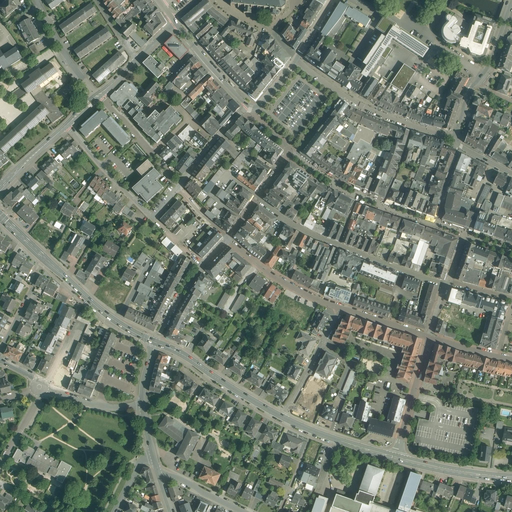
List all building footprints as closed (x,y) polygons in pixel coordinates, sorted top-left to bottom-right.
[(9,0),(8,0),(7,2),(4,4),(0,7),(0,8),(4,13),(2,14),(6,18),(17,8),(15,7),(16,7),(12,3),(13,2),(12,1),(12,0),(11,0),(9,0)] [(65,0),(47,0),(46,1),(52,10),(65,0)] [(103,0),(103,1),(108,6),(107,7),(112,13),(111,14),(117,20),(122,15),(124,12),(121,9),(122,8),(116,2),(117,1),(116,0),(103,0)] [(149,0),(138,0),(133,4),(135,7),(136,6),(138,8),(135,11),(134,9),(124,18),(125,18),(123,20),(127,24),(130,22),(134,17),(142,10),(151,2),(149,0)] [(206,0),(204,0),(181,20),(182,21),(188,28),(195,23),(199,19),(201,20),(204,18),(202,16),(207,12),(212,7),(213,7),(206,0)] [(231,0),(231,4),(230,5),(231,6),(232,5),(238,6),(237,8),(239,8),(239,6),(244,7),(244,8),(244,12),(243,12),(243,13),(244,13),(243,14),(244,14),(245,13),(250,13),(250,14),(251,14),(252,14),(252,13),(251,13),(252,9),(252,7),(257,8),(257,10),(258,10),(258,8),(264,9),(263,11),(265,11),(265,9),(269,9),(269,11),(269,15),(268,15),(269,16),(270,15),(275,16),(276,17),(277,16),(276,16),(278,16),(279,15),(279,12),(278,12),(281,12),(282,12),(282,10),(285,7),(287,8),(287,7),(286,6),(286,1),(288,1),(287,0),(286,0),(285,0),(231,0)] [(323,6),(314,0),(313,1),(308,10),(309,10),(310,11),(317,16),(323,6)] [(151,2),(142,10),(146,16),(155,8),(156,7),(151,2)] [(97,12),(91,3),(81,11),(87,19),(97,12)] [(340,3),(321,33),(332,41),(345,19),(343,18),(345,15),(366,28),(370,20),(367,18),(366,19),(364,18),(365,17),(360,13),(359,15),(340,3)] [(155,8),(146,16),(146,17),(145,18),(147,21),(146,22),(148,24),(149,23),(152,20),(160,13),(156,7),(155,8)] [(228,20),(218,12),(217,13),(215,11),(212,8),(213,8),(212,7),(207,12),(210,16),(223,27),(228,21),(228,20)] [(310,11),(309,10),(306,15),(303,19),(305,21),(304,21),(310,26),(314,19),(317,16),(310,11)] [(87,19),(81,11),(70,19),(76,27),(87,19)] [(156,26),(163,19),(160,13),(152,20),(154,23),(152,25),(149,23),(148,24),(144,28),(149,33),(156,26)] [(465,20),(455,14),(453,18),(454,18),(455,19),(456,19),(456,20),(457,21),(457,22),(454,25),(454,26),(455,26),(456,26),(457,27),(458,27),(458,28),(459,28),(459,29),(460,30),(460,31),(460,32),(458,34),(459,36),(461,36),(460,36),(468,24),(464,21),(465,20)] [(117,20),(115,21),(122,29),(127,24),(123,20),(125,18),(124,18),(122,15),(117,20)] [(482,18),(475,15),(467,36),(462,34),(461,36),(459,36),(459,37),(457,44),(456,46),(457,47),(466,51),(468,56),(479,59),(484,57),(487,49),(488,49),(489,46),(488,46),(494,31),(497,23),(491,21),(491,20),(482,17),(482,18)] [(453,18),(451,19),(450,18),(449,19),(448,19),(448,20),(447,21),(448,22),(443,26),(443,27),(442,28),(441,29),(441,30),(441,31),(441,32),(441,33),(441,34),(441,35),(441,36),(442,37),(443,39),(444,40),(445,41),(445,42),(447,43),(448,43),(450,44),(452,44),(455,44),(455,43),(457,44),(459,37),(459,36),(458,34),(460,32),(460,31),(460,30),(459,29),(459,28),(458,28),(458,27),(457,27),(456,26),(455,26),(454,26),(454,25),(457,22),(457,21),(456,20),(456,19),(455,19),(454,18),(453,18)] [(40,38),(30,19),(19,24),(29,44),(40,38)] [(76,27),(70,19),(59,27),(65,35),(76,27)] [(156,26),(160,30),(162,28),(165,25),(166,22),(163,19),(156,26)] [(310,26),(304,21),(305,21),(303,19),(301,21),(302,22),(300,26),(307,31),(310,26)] [(251,29),(239,25),(240,22),(236,21),(235,23),(231,22),(225,29),(221,35),(220,36),(224,38),(230,31),(249,37),(246,46),(249,47),(249,46),(252,47),(255,40),(258,32),(251,30),(251,29)] [(122,29),(120,31),(127,38),(129,36),(133,31),(136,29),(130,22),(127,24),(122,29)] [(200,29),(195,23),(188,28),(194,35),(200,29)] [(194,35),(198,40),(202,35),(211,27),(210,26),(206,23),(200,29),(194,35)] [(288,25),(281,34),(285,38),(290,32),(292,30),(293,28),(288,25)] [(160,30),(156,26),(149,33),(153,37),(160,30)] [(366,66),(362,73),(362,72),(360,75),(363,77),(366,79),(381,57),(387,48),(387,47),(393,39),(422,59),(426,54),(429,50),(400,31),(400,32),(391,26),(383,37),(381,36),(363,64),(366,66)] [(112,36),(106,28),(95,36),(101,44),(112,36)] [(218,33),(213,28),(208,33),(209,34),(210,33),(213,36),(211,38),(212,39),(215,36),(216,36),(218,33)] [(304,33),(298,28),(298,29),(296,32),(299,33),(299,34),(297,37),(302,40),(301,40),(305,34),(304,33)] [(299,34),(292,30),(290,32),(285,38),(291,46),(297,37),(299,34)] [(142,40),(133,31),(129,36),(141,48),(146,43),(142,40)] [(241,53),(224,38),(220,36),(221,35),(219,33),(218,33),(216,36),(224,43),(233,51),(238,56),(241,53)] [(207,34),(200,42),(204,47),(210,42),(212,39),(211,38),(207,34)] [(269,37),(263,34),(260,42),(263,43),(264,42),(265,43),(266,42),(267,43),(264,46),(263,46),(262,47),(265,51),(266,51),(267,50),(274,41),(270,36),(269,37)] [(312,47),(318,50),(325,39),(319,35),(312,47)] [(101,44),(95,36),(85,43),(91,51),(101,44)] [(189,51),(173,36),(164,45),(180,60),(189,51)] [(219,39),(215,36),(212,39),(210,42),(204,47),(207,51),(219,39)] [(297,37),(291,46),(294,49),(296,49),(302,40),(297,37)] [(219,39),(207,51),(212,56),(219,49),(224,43),(220,39),(219,39)] [(274,41),(267,50),(268,52),(270,53),(271,52),(277,44),(274,41)] [(511,42),(507,41),(501,58),(511,61),(511,42)] [(91,51),(85,43),(74,51),(80,59),(91,51)] [(219,49),(212,56),(219,64),(225,58),(220,53),(226,47),(227,48),(225,50),(229,54),(233,51),(224,43),(219,49)] [(40,53),(35,44),(29,47),(35,57),(40,53)] [(290,57),(279,46),(273,53),(272,55),(273,56),(273,55),(276,58),(284,65),(289,59),(289,58),(290,57)] [(318,50),(312,47),(304,58),(307,60),(309,62),(318,50)] [(387,48),(381,57),(385,60),(391,50),(387,47),(387,48)] [(323,54),(314,66),(314,67),(315,67),(317,68),(318,69),(318,68),(322,71),(322,72),(323,72),(324,73),(325,74),(331,64),(333,61),(337,56),(336,56),(337,54),(336,54),(335,55),(332,53),(333,51),(332,50),(330,52),(328,50),(329,49),(328,48),(327,49),(326,49),(323,54)] [(16,49),(4,56),(1,52),(0,52),(0,65),(1,65),(4,70),(10,66),(22,58),(19,54),(19,53),(16,49)] [(270,53),(268,52),(267,50),(266,51),(265,51),(262,54),(266,57),(268,60),(270,58),(273,56),(272,55),(273,53),(271,52),(270,53)] [(323,54),(318,50),(309,62),(314,66),(323,54)] [(225,58),(219,64),(228,74),(237,65),(232,61),(238,56),(233,51),(229,54),(225,58)] [(262,54),(258,51),(256,54),(255,53),(254,56),(255,57),(261,63),(262,63),(264,59),(266,57),(262,54)] [(119,52),(104,65),(111,73),(126,59),(119,52)] [(160,66),(150,56),(143,64),(158,79),(164,72),(163,71),(166,68),(162,64),(160,66)] [(189,62),(194,67),(198,63),(194,57),(189,62)] [(261,63),(255,57),(251,61),(254,64),(257,67),(261,63)] [(268,60),(266,57),(264,59),(262,63),(276,75),(280,70),(268,60)] [(284,65),(276,58),(274,61),(270,58),(268,60),(280,70),(284,65)] [(511,61),(501,58),(497,69),(505,72),(509,74),(509,73),(511,67),(511,66),(511,61)] [(254,64),(248,59),(244,63),(245,64),(249,68),(250,69),(254,64)] [(49,61),(32,72),(34,75),(51,63),(49,61)] [(194,67),(189,62),(186,64),(182,69),(186,73),(190,68),(191,69),(194,67)] [(339,64),(336,62),(334,65),(331,64),(325,74),(336,81),(341,73),(342,71),(337,67),(339,64)] [(194,67),(191,69),(192,71),(195,74),(202,67),(198,63),(194,67)] [(276,75),(262,63),(261,63),(257,67),(272,80),(276,75)] [(51,64),(21,85),(28,94),(30,92),(39,86),(58,73),(51,64)] [(272,80),(257,67),(254,64),(250,69),(254,73),(253,74),(257,78),(253,83),(254,85),(262,92),(272,80)] [(362,72),(351,64),(344,75),(341,73),(336,81),(339,83),(343,86),(349,90),(350,90),(353,92),(356,94),(360,88),(361,87),(362,85),(362,84),(359,82),(356,81),(360,75),(362,72)] [(390,84),(390,85),(397,89),(403,92),(415,72),(404,64),(397,75),(391,83),(390,84)] [(104,65),(92,76),(99,84),(111,73),(104,65)] [(237,65),(228,74),(235,81),(244,72),(242,70),(237,65)] [(194,81),(205,70),(202,67),(195,74),(193,76),(194,77),(195,76),(196,77),(193,79),(194,81)] [(250,69),(249,68),(244,72),(246,75),(248,73),(251,76),(253,74),(254,73),(250,69)] [(186,73),(182,69),(177,73),(181,77),(186,73)] [(205,70),(194,81),(197,83),(208,73),(205,70)] [(468,78),(458,71),(454,78),(456,80),(450,91),(458,95),(468,79),(468,78)] [(246,75),(244,72),(235,81),(243,89),(251,81),(252,80),(246,75)] [(386,79),(391,83),(397,75),(391,72),(386,79)] [(190,73),(184,78),(189,82),(194,77),(193,76),(190,73)] [(176,75),(170,81),(175,85),(180,89),(186,84),(182,80),(176,75)] [(210,75),(202,83),(189,96),(193,100),(206,88),(214,80),(210,75)] [(503,76),(502,76),(496,92),(506,95),(509,85),(511,85),(511,79),(510,79),(503,76)] [(371,78),(364,88),(361,87),(360,88),(356,94),(367,100),(373,93),(377,85),(378,84),(379,83),(374,80),(371,78)] [(312,114),(323,97),(297,79),(277,107),(281,110),(279,113),(297,125),(293,130),(297,133),(300,129),(303,131),(311,120),(313,121),(316,116),(312,114)] [(214,80),(206,88),(209,92),(212,95),(221,88),(214,80)] [(139,98),(142,101),(144,103),(143,105),(144,104),(148,107),(153,102),(148,98),(159,86),(154,81),(145,91),(144,93),(139,98)] [(170,81),(165,88),(169,92),(175,85),(170,81)] [(251,81),(243,89),(248,93),(255,100),(262,92),(254,85),(251,81)] [(373,93),(380,97),(381,95),(384,89),(379,85),(379,84),(378,84),(377,85),(378,86),(373,93)] [(171,107),(165,113),(166,114),(162,118),(164,120),(160,125),(157,122),(153,127),(148,122),(149,121),(147,120),(143,116),(144,115),(141,112),(139,111),(141,108),(143,105),(144,103),(142,101),(139,103),(138,102),(139,101),(136,99),(135,99),(134,98),(136,97),(139,94),(137,92),(131,86),(129,85),(124,90),(122,92),(120,90),(118,90),(116,92),(117,94),(114,97),(114,98),(117,101),(118,102),(120,100),(126,106),(125,107),(130,112),(129,113),(128,114),(134,119),(133,120),(139,125),(138,126),(144,131),(143,132),(149,137),(152,139),(154,137),(157,134),(161,138),(163,136),(160,133),(161,132),(165,136),(170,130),(169,129),(174,124),(176,126),(182,120),(175,114),(176,112),(171,107)] [(384,109),(397,89),(390,85),(385,92),(381,99),(377,105),(384,109)] [(420,91),(411,85),(406,94),(414,98),(415,99),(420,91)] [(49,100),(39,86),(30,92),(40,106),(42,105),(49,100)] [(209,98),(216,106),(227,94),(221,88),(212,95),(209,98)] [(397,89),(384,109),(392,113),(397,103),(399,99),(403,93),(403,92),(402,93),(397,89)] [(458,95),(450,91),(446,99),(459,105),(460,101),(457,99),(459,95),(458,95)] [(380,97),(373,93),(368,100),(377,105),(381,99),(380,97)] [(476,95),(476,94),(475,94),(474,93),(473,93),(472,94),(472,95),(471,95),(471,96),(471,97),(472,98),(473,99),(474,99),(472,105),(478,107),(480,103),(481,102),(482,103),(483,103),(484,102),(485,102),(485,101),(486,101),(486,100),(485,99),(485,98),(484,98),(483,97),(482,98),(481,98),(480,99),(477,97),(477,96),(477,95),(476,95)] [(227,94),(216,106),(222,111),(224,109),(233,100),(227,94)] [(414,98),(406,94),(402,101),(406,103),(404,106),(405,107),(405,106),(408,108),(409,106),(414,98)] [(63,115),(51,99),(51,98),(49,100),(42,105),(49,113),(47,115),(53,123),(63,115)] [(446,99),(441,110),(446,111),(446,112),(456,115),(459,105),(446,99)] [(224,109),(232,116),(240,107),(233,100),(224,109)] [(428,107),(426,110),(433,112),(438,102),(433,100),(428,107)] [(341,103),(338,107),(335,110),(342,115),(343,113),(348,106),(342,102),(341,103)] [(404,106),(400,104),(399,104),(397,103),(392,113),(394,114),(403,117),(408,108),(405,106),(405,107),(404,106)] [(493,110),(480,103),(478,107),(476,112),(480,114),(489,118),(493,110)] [(419,104),(415,110),(414,111),(412,110),(409,119),(420,123),(423,114),(424,114),(426,110),(428,107),(419,104)] [(0,143),(0,148),(5,154),(47,115),(49,113),(42,105),(40,106),(0,143)] [(189,105),(184,109),(188,112),(191,115),(194,111),(189,105)] [(348,106),(343,113),(342,115),(349,120),(350,118),(354,110),(348,106)] [(409,109),(408,108),(403,117),(409,119),(412,110),(409,109)] [(232,116),(224,109),(222,111),(224,113),(224,114),(222,118),(223,119),(219,122),(223,126),(232,116)] [(342,115),(335,110),(329,117),(340,126),(342,127),(345,123),(346,122),(341,117),(342,115)] [(364,114),(354,110),(350,118),(349,120),(350,119),(359,124),(364,114)] [(426,110),(424,114),(423,114),(420,123),(432,126),(435,118),(435,117),(432,116),(433,112),(426,110)] [(128,137),(109,116),(108,117),(102,111),(99,113),(98,112),(81,127),(83,128),(80,131),(86,138),(103,122),(104,124),(103,125),(123,147),(130,141),(127,138),(128,137)] [(160,115),(155,111),(147,120),(149,121),(148,122),(153,127),(157,122),(160,125),(164,120),(162,118),(166,114),(165,113),(164,111),(160,115)] [(203,120),(195,111),(194,111),(191,115),(199,124),(203,120)] [(446,122),(452,124),(456,115),(446,112),(445,115),(445,116),(445,119),(447,120),(446,122)] [(480,114),(476,112),(473,120),(484,125),(484,126),(484,125),(486,126),(488,121),(486,119),(479,117),(480,114)] [(497,112),(493,120),(494,121),(499,123),(503,115),(497,112)] [(219,123),(209,114),(203,120),(199,124),(213,137),(223,126),(219,122),(219,123)] [(370,130),(375,119),(372,118),(365,115),(364,114),(359,124),(366,127),(366,128),(370,130)] [(504,114),(500,123),(506,126),(508,122),(511,117),(504,114)] [(357,129),(347,122),(349,120),(342,115),(341,117),(346,122),(345,123),(349,126),(346,130),(347,131),(352,134),(355,136),(358,130),(357,129)] [(236,124),(241,129),(250,137),(251,138),(258,131),(258,130),(252,124),(249,122),(245,119),(242,116),(237,121),(235,124),(236,124)] [(340,126),(329,118),(325,123),(336,131),(338,129),(340,126)] [(444,120),(435,118),(432,126),(442,129),(444,120)] [(359,124),(350,119),(349,120),(347,122),(357,129),(357,128),(359,124)] [(375,119),(370,130),(376,132),(379,134),(383,122),(383,123),(380,121),(375,119)] [(484,125),(473,120),(470,128),(477,131),(477,132),(478,129),(481,130),(482,129),(483,129),(484,126),(484,125)] [(398,128),(383,122),(379,134),(387,137),(388,135),(395,138),(398,128)] [(452,124),(446,122),(442,129),(450,131),(452,124)] [(241,129),(236,124),(230,131),(229,130),(225,135),(231,141),(231,140),(233,138),(236,136),(235,136),(241,129)] [(366,127),(359,124),(357,128),(359,128),(355,136),(352,142),(354,143),(348,155),(345,161),(346,162),(353,165),(348,174),(351,175),(362,155),(367,158),(372,147),(373,147),(370,145),(376,132),(370,130),(366,128),(366,127)] [(490,128),(486,135),(489,136),(492,138),(493,136),(498,128),(497,127),(492,124),(490,128)] [(189,125),(180,134),(185,139),(190,134),(193,129),(189,125)] [(339,136),(323,125),(317,133),(327,140),(330,143),(329,144),(335,148),(341,151),(346,144),(346,142),(339,137),(339,136)] [(484,126),(483,129),(482,129),(481,130),(480,133),(482,134),(486,136),(486,135),(490,128),(486,126),(484,125),(484,126)] [(477,131),(470,128),(468,134),(478,139),(480,133),(477,132),(477,131)] [(409,131),(402,129),(400,137),(400,139),(401,139),(400,142),(400,144),(405,145),(409,131)] [(251,138),(247,144),(249,146),(249,147),(248,147),(245,150),(247,152),(247,153),(249,155),(254,149),(258,144),(264,136),(258,131),(251,138)] [(414,146),(417,133),(412,132),(407,149),(412,150),(414,146)] [(194,137),(190,134),(185,139),(185,140),(189,143),(193,146),(196,142),(203,148),(208,142),(201,136),(197,133),(194,137)] [(327,140),(317,133),(308,145),(317,151),(318,152),(327,140)] [(417,133),(414,146),(419,147),(419,149),(422,151),(423,147),(426,136),(423,135),(417,133)] [(478,139),(468,134),(464,143),(475,149),(479,139),(478,139)] [(182,143),(176,136),(171,140),(178,147),(182,143)] [(264,136),(258,144),(263,148),(265,149),(271,141),(264,136)] [(427,150),(427,149),(424,157),(428,158),(429,155),(431,149),(434,139),(426,136),(423,147),(428,148),(427,150)] [(485,142),(484,142),(484,141),(482,141),(482,140),(480,139),(479,139),(475,149),(478,151),(483,153),(488,144),(492,138),(489,136),(485,142)] [(222,138),(212,150),(219,156),(225,149),(229,145),(229,144),(222,138)] [(434,139),(431,149),(429,155),(435,156),(437,149),(438,150),(438,149),(440,149),(441,146),(442,147),(442,146),(444,140),(441,139),(441,140),(434,138),(434,139)] [(495,139),(485,155),(491,158),(496,150),(501,143),(498,141),(495,139)] [(178,147),(171,140),(167,145),(171,149),(174,151),(178,147)] [(282,151),(271,141),(265,149),(270,154),(269,155),(276,160),(282,151)] [(71,144),(69,142),(64,147),(70,153),(72,156),(78,151),(75,148),(76,147),(72,143),(71,144)] [(394,142),(393,142),(391,151),(390,154),(401,158),(403,151),(405,145),(400,144),(397,143),(395,142),(394,142)] [(501,143),(496,150),(491,158),(505,166),(511,155),(511,153),(510,152),(507,157),(502,153),(507,146),(501,143)] [(263,148),(258,144),(254,149),(259,153),(263,148)] [(238,153),(229,145),(225,149),(230,154),(230,155),(235,160),(236,160),(236,159),(237,158),(242,153),(240,152),(238,153)] [(317,151),(308,145),(302,153),(311,159),(315,154),(317,151)] [(165,146),(158,153),(163,158),(166,155),(167,156),(170,152),(169,151),(165,146)] [(448,148),(442,146),(441,151),(440,154),(441,155),(443,155),(446,156),(448,148)] [(70,153),(64,147),(59,152),(65,158),(70,153)] [(351,175),(348,182),(354,185),(363,169),(365,171),(371,160),(372,161),(375,155),(378,150),(372,147),(367,158),(362,155),(351,175)] [(416,153),(414,153),(411,160),(414,161),(413,163),(416,164),(418,159),(420,160),(422,151),(419,149),(418,148),(416,153)] [(456,150),(448,148),(446,156),(444,160),(448,161),(446,166),(449,168),(453,157),(456,150)] [(174,151),(171,149),(169,151),(170,152),(175,157),(178,155),(174,151)] [(412,150),(407,149),(406,152),(402,164),(405,165),(408,166),(412,150)] [(212,150),(202,163),(209,169),(219,156),(212,150)] [(3,155),(0,151),(0,168),(8,161),(3,155)] [(242,153),(237,158),(236,159),(236,160),(235,160),(232,164),(237,168),(242,162),(242,161),(246,157),(242,153)] [(337,158),(329,153),(324,160),(320,166),(324,169),(329,172),(337,158)] [(377,176),(391,182),(395,172),(401,158),(390,154),(386,153),(384,158),(381,167),(379,172),(377,176)] [(194,159),(187,154),(181,162),(187,168),(194,159)] [(311,159),(320,166),(324,160),(323,159),(324,157),(321,154),(319,157),(315,154),(311,159)] [(473,160),(462,154),(461,155),(455,169),(461,172),(465,173),(467,167),(469,163),(471,165),(473,160)] [(172,161),(167,156),(166,155),(163,158),(162,158),(168,165),(171,162),(172,161)] [(276,160),(269,155),(267,157),(265,156),(264,158),(273,165),(276,160)] [(435,156),(429,155),(428,158),(426,162),(425,166),(430,169),(434,170),(436,164),(437,163),(438,159),(439,157),(437,157),(435,156)] [(248,158),(247,157),(246,157),(242,161),(242,162),(250,168),(252,164),(253,165),(254,165),(255,162),(248,158)] [(337,158),(329,172),(334,175),(342,160),(338,157),(337,158)] [(58,164),(52,158),(46,163),(52,169),(58,164)] [(179,160),(176,158),(173,161),(178,165),(176,167),(178,168),(176,169),(182,175),(187,168),(181,162),(179,160)] [(148,160),(139,168),(141,169),(138,172),(143,177),(144,176),(145,177),(154,169),(153,168),(154,167),(148,160)] [(271,169),(259,160),(257,160),(255,162),(254,165),(256,166),(259,169),(266,175),(267,175),(271,169)] [(342,160),(334,175),(338,177),(346,162),(345,161),(342,160)] [(371,160),(365,171),(369,173),(372,165),(373,166),(375,163),(372,161),(371,160)] [(479,163),(473,160),(471,165),(470,168),(473,170),(474,166),(477,168),(477,167),(479,163)] [(353,165),(346,162),(338,177),(344,180),(348,182),(351,175),(348,174),(353,165)] [(46,163),(41,168),(47,174),(52,169),(46,163)] [(202,163),(192,175),(200,181),(209,169),(202,163)] [(402,164),(402,163),(396,177),(399,178),(405,165),(402,164)] [(479,163),(477,167),(477,168),(476,171),(475,172),(473,177),(472,179),(475,180),(477,176),(481,178),(486,167),(479,163)] [(288,165),(285,170),(278,180),(283,184),(285,181),(287,183),(291,178),(292,179),(294,175),(299,170),(299,169),(292,164),(292,165),(289,165),(288,165)] [(369,173),(367,177),(373,180),(376,172),(377,167),(374,166),(373,166),(372,165),(369,173)] [(420,165),(417,172),(423,174),(425,170),(429,172),(430,169),(425,166),(425,167),(420,165)] [(222,166),(211,181),(215,184),(227,170),(222,166)] [(470,168),(467,167),(465,173),(467,174),(466,178),(464,182),(464,183),(469,186),(471,182),(472,179),(473,177),(475,172),(476,171),(473,170),(470,168)] [(145,177),(136,186),(137,187),(133,191),(139,196),(140,195),(141,196),(146,202),(148,199),(150,201),(163,188),(157,181),(156,183),(155,182),(157,179),(156,178),(159,175),(154,169),(145,177)] [(266,175),(259,169),(255,175),(254,176),(262,182),(266,175)] [(363,169),(354,185),(361,188),(367,177),(369,173),(365,171),(363,169)] [(461,172),(455,169),(455,170),(455,169),(455,170),(454,174),(453,174),(453,177),(451,184),(460,187),(468,190),(469,186),(464,183),(464,182),(461,181),(463,177),(464,173),(461,172)] [(309,177),(299,170),(294,175),(297,177),(293,182),(293,183),(295,184),(300,188),(309,177)] [(254,176),(247,171),(245,174),(248,176),(259,185),(262,182),(254,176)] [(511,179),(498,173),(498,174),(493,184),(497,186),(498,185),(502,187),(502,188),(506,190),(511,179)] [(31,174),(24,181),(30,188),(38,181),(31,174)] [(259,185),(248,176),(245,179),(240,175),(237,179),(255,192),(259,185)] [(433,176),(432,175),(430,182),(443,186),(444,181),(433,176)] [(391,182),(377,176),(376,179),(373,185),(381,189),(387,191),(391,182)] [(96,177),(88,188),(92,192),(100,182),(101,179),(99,178),(98,179),(96,177)] [(300,188),(298,191),(301,193),(300,195),(303,196),(303,195),(306,191),(304,190),(308,184),(310,186),(315,180),(309,177),(300,188)] [(373,180),(367,177),(361,188),(368,191),(373,180)] [(403,183),(395,179),(387,199),(395,203),(397,197),(400,191),(402,187),(403,183)] [(475,180),(472,179),(471,182),(469,186),(474,188),(477,181),(475,180)] [(76,189),(80,186),(75,180),(71,184),(76,189)] [(202,191),(192,180),(185,187),(196,199),(202,191)] [(283,184),(278,180),(274,185),(283,191),(284,188),(286,190),(288,188),(288,187),(283,184)] [(315,180),(310,186),(312,187),(308,193),(306,191),(303,195),(306,197),(306,198),(305,198),(303,201),(307,203),(308,201),(310,197),(320,184),(315,180)] [(211,181),(202,191),(207,195),(215,184),(211,181)] [(237,184),(232,181),(226,189),(231,193),(233,190),(237,184)] [(408,208),(420,182),(416,181),(416,182),(413,181),(409,190),(404,188),(402,192),(406,193),(405,195),(401,205),(407,208),(408,208)] [(100,182),(93,190),(97,194),(103,186),(105,184),(103,182),(102,183),(100,182)] [(420,182),(408,208),(416,211),(421,196),(422,192),(423,192),(424,187),(423,187),(424,183),(420,182)] [(443,186),(430,182),(428,187),(430,188),(441,191),(443,186)] [(430,190),(426,189),(427,185),(424,183),(423,187),(424,187),(423,192),(422,192),(422,195),(429,197),(430,194),(435,196),(434,199),(439,200),(439,197),(441,191),(430,188),(430,190)] [(253,195),(242,187),(237,184),(233,190),(238,193),(237,194),(243,198),(243,197),(248,201),(253,195)] [(320,184),(310,197),(308,201),(312,203),(315,198),(318,193),(322,195),(326,187),(320,184)] [(460,187),(451,184),(450,186),(449,189),(448,193),(465,198),(468,190),(460,187)] [(283,191),(274,185),(270,191),(283,199),(286,201),(286,202),(288,199),(290,197),(290,196),(283,191)] [(378,195),(381,189),(373,185),(370,192),(378,195)] [(108,188),(106,186),(105,188),(103,186),(97,194),(97,195),(94,198),(98,202),(101,198),(107,189),(108,188)] [(332,191),(326,187),(322,195),(324,196),(321,201),(319,200),(315,207),(320,210),(322,208),(323,208),(331,192),(332,191)] [(24,191),(21,194),(24,197),(26,200),(27,198),(31,194),(27,189),(24,191)] [(114,194),(107,189),(101,198),(108,203),(114,194)] [(242,210),(230,201),(225,197),(227,194),(221,189),(216,196),(227,204),(226,206),(239,215),(242,210)] [(381,189),(378,195),(384,198),(387,191),(381,189)] [(484,189),(477,204),(483,205),(485,200),(489,192),(484,189)] [(12,195),(18,202),(19,203),(24,197),(21,194),(17,190),(14,194),(12,195)] [(275,200),(280,204),(283,199),(270,191),(267,195),(275,200)] [(12,195),(14,194),(12,192),(10,194),(10,193),(3,200),(8,205),(9,204),(12,208),(18,202),(12,195)] [(340,195),(334,192),(327,206),(332,209),(340,195)] [(401,193),(399,198),(397,197),(395,203),(401,205),(405,195),(401,193)] [(456,210),(468,214),(472,200),(472,201),(465,198),(448,193),(445,206),(456,210)] [(36,199),(31,194),(27,198),(32,203),(36,199)] [(120,199),(114,194),(108,203),(114,208),(119,201),(120,199)] [(243,198),(240,201),(236,199),(235,200),(228,194),(227,194),(225,197),(230,201),(242,210),(248,201),(243,197),(243,198)] [(271,205),(275,200),(267,195),(263,199),(271,205)] [(332,209),(331,211),(327,221),(332,223),(332,222),(341,227),(354,201),(340,195),(332,209)] [(504,197),(498,195),(494,206),(495,206),(499,208),(500,207),(502,202),(504,197)] [(215,201),(210,198),(207,202),(211,207),(215,201)] [(292,203),(288,199),(286,202),(286,201),(283,205),(288,209),(289,210),(291,208),(293,205),(294,203),(293,202),(292,203)] [(427,201),(420,199),(416,211),(422,213),(426,201),(427,201)] [(429,207),(436,209),(439,200),(434,199),(433,199),(432,202),(432,203),(432,204),(429,204),(429,207)] [(275,200),(271,205),(278,210),(282,205),(280,204),(275,200)] [(303,205),(296,200),(294,203),(293,205),(295,207),(296,205),(301,209),(303,205)] [(485,200),(483,205),(482,206),(481,208),(479,212),(484,214),(490,202),(485,200)] [(125,206),(119,201),(114,208),(113,210),(119,214),(121,211),(125,206)] [(187,209),(179,201),(172,208),(180,215),(180,216),(187,209)] [(69,206),(64,203),(62,207),(63,208),(61,212),(64,214),(67,215),(67,216),(70,217),(73,213),(75,209),(70,206),(71,206),(70,205),(69,206)] [(362,206),(357,203),(353,213),(358,215),(362,206)] [(511,206),(504,203),(502,208),(511,211),(511,206)] [(188,204),(186,206),(189,209),(190,208),(197,217),(199,215),(196,211),(194,212),(188,204)] [(29,209),(26,205),(18,213),(25,220),(31,213),(28,210),(29,209)] [(260,218),(266,211),(259,205),(253,213),(254,213),(253,213),(260,218)] [(369,208),(362,206),(358,215),(355,223),(356,224),(353,231),(348,245),(352,247),(355,240),(356,237),(360,228),(363,222),(365,218),(369,208)] [(452,223),(456,210),(445,206),(442,219),(452,223)] [(221,212),(214,207),(213,210),(212,210),(211,213),(216,217),(218,218),(218,217),(222,220),(225,216),(220,213),(221,212)] [(436,209),(429,207),(426,214),(427,215),(427,214),(434,217),(436,209)] [(180,215),(172,208),(167,214),(175,221),(175,222),(180,216),(180,215)] [(298,212),(291,208),(289,210),(288,209),(285,215),(293,220),(297,214),(298,212)] [(377,211),(369,208),(365,218),(363,222),(360,228),(368,231),(370,228),(372,222),(377,211)] [(135,214),(130,210),(126,215),(131,219),(135,214)] [(456,210),(452,223),(464,227),(468,214),(456,210)] [(208,211),(207,211),(205,214),(212,221),(215,223),(217,220),(218,221),(219,220),(218,219),(218,218),(216,217),(211,213),(208,211)] [(237,217),(229,211),(225,216),(222,220),(225,222),(231,226),(237,217)] [(266,211),(260,218),(267,223),(266,223),(271,226),(276,219),(266,211)] [(383,213),(377,211),(372,222),(379,224),(383,213)] [(479,212),(477,219),(473,230),(481,232),(484,224),(481,224),(483,216),(487,218),(488,215),(484,214),(479,212)] [(31,213),(25,220),(31,226),(39,218),(35,214),(34,215),(31,213)] [(265,225),(259,220),(260,218),(253,213),(250,218),(256,223),(262,228),(265,225)] [(353,213),(350,220),(347,229),(353,231),(356,224),(355,223),(358,215),(353,213)] [(390,216),(383,213),(379,224),(379,225),(379,226),(377,229),(385,232),(390,216)] [(473,216),(472,219),(468,228),(473,230),(477,219),(476,218),(477,214),(474,213),(473,216)] [(167,214),(161,220),(169,228),(175,222),(175,221),(167,214)] [(307,220),(297,214),(293,220),(303,226),(307,220)] [(471,215),(468,214),(464,227),(468,228),(472,219),(473,216),(471,215)] [(316,224),(311,221),(313,217),(310,215),(307,220),(303,226),(312,231),(316,224)] [(498,216),(494,215),(493,217),(492,216),(490,225),(485,223),(484,224),(481,232),(493,237),(496,227),(496,226),(497,225),(502,217),(498,216)] [(400,219),(390,216),(385,232),(384,235),(388,237),(391,230),(397,232),(400,219)] [(511,221),(511,220),(502,217),(497,225),(499,226),(498,228),(496,227),(493,237),(504,240),(511,221)] [(262,228),(256,223),(250,218),(248,221),(255,226),(260,231),(262,228)] [(96,228),(86,222),(86,221),(85,220),(83,221),(82,222),(83,223),(82,225),(84,226),(81,231),(91,236),(96,228)] [(231,226),(225,222),(224,222),(223,224),(218,221),(217,220),(215,223),(227,233),(231,226)] [(327,221),(323,228),(329,231),(332,223),(327,221)] [(400,256),(410,223),(404,221),(402,227),(401,226),(399,232),(402,233),(401,236),(400,240),(397,239),(393,251),(397,252),(396,254),(400,256)] [(132,228),(124,222),(118,230),(127,236),(128,233),(130,234),(131,231),(130,231),(132,228)] [(264,236),(246,222),(242,228),(249,234),(248,235),(252,239),(258,244),(264,236)] [(341,227),(332,222),(332,223),(329,231),(325,237),(338,242),(344,228),(341,227)] [(262,228),(260,231),(265,234),(271,226),(266,223),(265,225),(262,228)] [(410,223),(400,256),(404,257),(409,243),(416,224),(415,224),(415,225),(410,223)] [(319,234),(322,227),(316,224),(312,231),(319,234)] [(424,227),(416,224),(409,243),(414,244),(418,246),(420,240),(424,227)] [(286,225),(279,237),(286,243),(294,230),(286,225)] [(203,232),(216,244),(223,237),(215,231),(209,226),(203,232)] [(322,227),(319,234),(325,237),(329,231),(323,228),(322,227)] [(433,231),(424,227),(420,240),(429,244),(433,231)] [(252,239),(248,235),(249,234),(242,228),(237,234),(248,242),(247,243),(253,248),(253,247),(254,248),(255,247),(250,241),(252,239)] [(348,245),(353,231),(347,229),(341,243),(347,245),(346,245),(348,245)] [(286,243),(284,246),(285,247),(289,249),(299,232),(294,230),(286,243)] [(458,240),(433,231),(429,244),(428,244),(429,244),(428,245),(436,248),(434,252),(436,253),(435,255),(438,256),(441,257),(450,260),(458,240)] [(196,239),(209,252),(216,244),(203,232),(196,239)] [(54,234),(53,235),(54,236),(49,240),(53,244),(57,240),(57,239),(58,238),(54,234)] [(85,240),(76,234),(71,243),(72,244),(80,248),(85,240)] [(237,234),(235,237),(235,239),(241,244),(249,252),(253,248),(247,243),(248,242),(237,234)] [(302,234),(299,240),(296,246),(302,249),(304,244),(308,237),(302,234)] [(176,246),(166,237),(162,241),(161,243),(170,252),(172,250),(171,250),(176,246)] [(313,240),(308,237),(304,244),(302,249),(307,252),(307,251),(308,251),(313,240)] [(359,238),(356,237),(355,240),(352,247),(358,250),(363,239),(363,238),(360,237),(359,238)] [(49,240),(48,239),(42,245),(47,249),(53,244),(49,240)] [(209,252),(196,239),(190,247),(196,252),(203,259),(209,252)] [(258,244),(252,239),(250,241),(255,247),(257,245),(258,244)] [(363,239),(358,250),(363,252),(367,242),(365,241),(365,240),(363,239)] [(375,242),(369,239),(364,252),(366,253),(370,254),(370,255),(372,254),(375,255),(380,245),(379,245),(376,243),(376,242),(375,242)] [(10,244),(3,240),(0,246),(0,249),(6,252),(10,244)] [(318,242),(313,240),(308,251),(311,253),(312,250),(314,251),(317,246),(318,242)] [(421,266),(428,244),(429,244),(420,240),(418,246),(412,262),(412,263),(416,264),(421,266)] [(119,249),(112,245),(113,244),(108,241),(106,246),(107,247),(105,250),(109,253),(109,254),(110,254),(114,257),(115,255),(115,254),(116,252),(117,252),(119,249)] [(327,245),(318,242),(317,246),(314,251),(314,252),(313,251),(312,253),(313,254),(317,256),(315,261),(319,263),(322,257),(327,245)] [(67,252),(70,254),(75,257),(80,248),(72,244),(67,252)] [(409,258),(408,260),(411,261),(412,262),(418,246),(414,244),(409,258)] [(468,244),(465,251),(472,254),(475,246),(468,244)] [(266,252),(261,249),(257,245),(255,247),(254,248),(253,247),(253,248),(249,252),(250,253),(260,260),(263,256),(263,255),(265,252),(266,253),(266,252)] [(327,245),(322,257),(326,259),(331,247),(327,245)] [(436,248),(428,245),(424,256),(433,259),(434,255),(435,255),(436,253),(434,252),(436,248)] [(182,252),(176,246),(171,250),(172,250),(178,256),(182,252)] [(236,253),(228,246),(218,256),(226,264),(231,258),(236,253)] [(283,250),(278,246),(273,254),(278,258),(282,251),(283,250)] [(489,252),(475,246),(472,254),(470,261),(467,267),(483,272),(489,252)] [(325,261),(329,263),(335,248),(331,247),(326,259),(325,261)] [(335,257),(342,259),(345,252),(338,249),(335,257)] [(288,262),(291,255),(282,251),(278,258),(279,258),(279,257),(288,262)] [(470,261),(472,254),(465,251),(462,258),(467,260),(470,261)] [(342,259),(340,265),(342,265),(344,261),(348,262),(346,265),(348,266),(352,256),(351,256),(352,255),(345,252),(342,259)] [(481,276),(487,278),(487,276),(491,277),(491,275),(494,267),(494,266),(498,255),(489,252),(483,272),(481,276)] [(142,253),(136,262),(141,266),(147,256),(142,253)] [(245,260),(236,253),(231,258),(240,266),(245,260)] [(273,253),(268,260),(267,260),(264,264),(271,268),(279,258),(278,258),(273,254),(273,253)] [(26,259),(17,254),(12,264),(21,268),(25,261),(26,259)] [(106,259),(98,254),(93,263),(101,268),(106,259)] [(400,256),(396,254),(393,262),(401,265),(404,257),(400,256)] [(291,255),(288,262),(292,263),(292,264),(294,265),(297,258),(291,255)] [(506,258),(498,255),(494,266),(494,267),(502,270),(503,267),(506,258)] [(191,262),(183,256),(182,257),(179,263),(178,264),(186,269),(190,262),(191,262)] [(226,264),(218,256),(212,263),(221,271),(226,266),(224,265),(226,264)] [(346,265),(345,265),(342,273),(340,272),(339,274),(342,275),(349,278),(353,270),(351,269),(352,266),(353,266),(357,258),(352,256),(348,266),(346,265)] [(450,260),(441,257),(438,256),(437,258),(440,259),(439,263),(448,267),(450,260)] [(325,261),(326,259),(322,257),(319,263),(315,261),(314,261),(310,269),(317,272),(316,274),(319,275),(321,271),(327,274),(331,265),(329,264),(329,263),(325,261)] [(342,259),(335,257),(335,258),(334,260),(333,266),(338,269),(340,265),(342,259)] [(409,258),(404,257),(401,265),(401,266),(409,269),(411,261),(408,260),(409,258)] [(364,261),(357,258),(353,266),(358,268),(357,270),(360,271),(361,269),(364,261)] [(467,260),(462,258),(454,279),(462,282),(466,272),(463,271),(467,260)] [(511,259),(506,258),(503,267),(511,270),(511,259)] [(240,266),(235,272),(242,278),(252,266),(245,260),(240,266)] [(34,266),(25,261),(21,268),(20,271),(28,275),(34,266)] [(161,264),(156,261),(152,269),(157,272),(161,264)] [(439,270),(437,269),(434,268),(436,264),(431,262),(427,275),(436,278),(439,270)] [(101,268),(93,263),(88,272),(91,274),(96,277),(101,268)] [(212,263),(205,270),(210,275),(214,278),(218,274),(221,271),(212,263)] [(186,269),(178,264),(176,269),(184,273),(186,269)] [(379,280),(382,271),(376,269),(375,269),(375,268),(373,267),(372,268),(371,267),(365,265),(362,273),(379,280)] [(447,270),(440,267),(439,270),(436,278),(444,280),(447,270)] [(483,272),(467,267),(466,272),(462,282),(477,286),(478,286),(481,276),(483,272)] [(502,270),(494,267),(491,275),(499,278),(501,273),(502,270)] [(511,284),(511,270),(503,267),(502,270),(501,273),(499,278),(495,291),(509,294),(511,284)] [(136,273),(127,268),(123,276),(128,279),(127,281),(130,283),(136,273)] [(157,272),(152,269),(147,278),(161,285),(163,286),(165,283),(163,281),(163,280),(158,277),(157,276),(155,275),(157,272)] [(184,273),(176,269),(174,272),(173,273),(181,278),(184,273)] [(349,278),(342,275),(341,277),(336,274),(337,271),(333,269),(329,276),(338,280),(335,286),(337,287),(336,288),(340,290),(338,295),(344,297),(341,302),(348,305),(355,282),(352,280),(353,279),(349,278)] [(84,273),(79,270),(76,276),(81,279),(84,273)] [(314,281),(296,271),(291,279),(309,289),(311,285),(313,282),(314,281)] [(321,271),(319,275),(316,274),(314,280),(317,281),(318,279),(323,282),(327,274),(321,271)] [(382,271),(379,280),(395,286),(399,277),(393,275),(391,275),(389,274),(388,273),(382,271)] [(165,283),(163,286),(165,287),(174,292),(181,278),(173,273),(171,272),(165,283)] [(210,280),(203,273),(198,279),(207,284),(210,280)] [(241,278),(236,274),(232,279),(237,283),(241,278)] [(257,275),(249,286),(258,293),(266,282),(257,275)] [(499,278),(491,275),(491,277),(487,288),(495,291),(499,278)] [(50,281),(40,276),(38,281),(35,285),(40,288),(40,287),(45,290),(48,284),(50,281)] [(487,278),(481,276),(478,286),(483,288),(484,287),(487,278)] [(420,281),(405,277),(402,288),(403,289),(403,290),(406,291),(406,289),(411,291),(411,292),(414,293),(414,292),(416,293),(420,281)] [(147,278),(144,285),(149,287),(153,280),(147,278)] [(207,284),(198,279),(193,288),(201,294),(204,289),(205,287),(206,286),(207,284)] [(24,285),(17,282),(13,290),(19,294),(24,285)] [(144,285),(141,283),(139,286),(151,292),(152,292),(153,289),(149,287),(144,285)] [(58,288),(48,284),(45,290),(44,292),(54,296),(58,288)] [(333,286),(327,284),(326,287),(325,293),(324,296),(336,300),(338,295),(340,290),(336,288),(335,288),(335,290),(332,289),(333,286)] [(425,299),(434,302),(438,287),(430,284),(425,299)] [(276,288),(272,285),(268,291),(264,296),(270,300),(270,301),(273,304),(274,303),(277,298),(278,298),(279,298),(278,297),(278,296),(281,292),(277,289),(277,290),(275,289),(276,288)] [(315,287),(311,285),(309,289),(318,294),(320,289),(315,287)] [(151,292),(139,286),(137,291),(139,292),(147,296),(149,297),(151,292)] [(174,292),(165,287),(164,289),(161,294),(170,299),(174,292)] [(201,294),(193,288),(190,293),(198,299),(201,294)] [(139,292),(134,303),(141,306),(142,304),(145,299),(147,296),(139,292)] [(160,296),(152,292),(151,292),(149,297),(158,302),(160,296)] [(190,293),(179,311),(187,315),(188,316),(198,299),(190,293)] [(221,309),(230,296),(225,293),(217,306),(221,309)] [(470,305),(472,295),(465,293),(464,294),(461,293),(461,295),(460,295),(459,296),(458,296),(458,298),(457,299),(461,300),(461,302),(470,305)] [(170,299),(161,294),(160,296),(158,302),(166,306),(170,299)] [(241,294),(232,310),(237,313),(246,296),(241,294)] [(3,295),(2,295),(2,296),(5,297),(2,301),(6,303),(3,309),(10,313),(16,302),(9,298),(3,295)] [(479,307),(482,297),(481,297),(472,295),(470,305),(479,307)] [(149,297),(147,296),(145,299),(152,303),(150,308),(142,304),(141,306),(153,312),(158,302),(149,297)] [(454,297),(450,296),(448,302),(457,305),(460,306),(461,302),(461,300),(457,299),(458,298),(454,297)] [(373,303),(356,297),(353,306),(370,312),(373,303)] [(494,307),(496,301),(482,297),(479,307),(493,311),(494,307)] [(434,302),(425,299),(421,314),(422,315),(422,314),(429,317),(434,302)] [(494,307),(506,310),(507,306),(505,303),(498,301),(498,302),(496,301),(494,307)] [(166,306),(158,302),(153,312),(161,316),(166,306)] [(37,306),(32,303),(28,311),(37,315),(38,312),(41,313),(44,307),(38,304),(37,306)] [(390,309),(373,303),(370,312),(387,318),(390,309)] [(74,310),(65,306),(61,315),(61,316),(70,320),(74,310)] [(448,308),(443,306),(437,319),(439,320),(446,323),(447,324),(448,324),(449,321),(452,315),(453,316),(455,311),(448,308)] [(143,316),(129,309),(125,317),(139,324),(143,316)] [(403,313),(401,312),(398,321),(403,323),(407,310),(405,309),(403,313)] [(37,315),(28,311),(26,314),(27,315),(25,319),(34,323),(35,321),(36,321),(39,316),(37,315)] [(179,311),(177,315),(176,319),(183,323),(185,323),(186,321),(185,320),(187,315),(179,311)] [(82,313),(80,313),(77,320),(82,323),(82,322),(85,317),(86,315),(84,315),(85,314),(82,312),(82,313)] [(161,316),(153,312),(149,319),(143,316),(139,324),(154,332),(158,323),(161,316)] [(412,316),(411,315),(408,324),(412,325),(416,313),(414,312),(412,316)] [(9,318),(0,313),(0,327),(3,329),(9,318)] [(322,315),(319,313),(312,327),(314,328),(320,330),(321,331),(324,326),(325,326),(326,324),(326,323),(328,318),(322,315)] [(422,314),(422,315),(421,319),(419,319),(419,318),(416,327),(424,329),(426,329),(429,317),(422,314)] [(358,333),(362,320),(355,318),(346,315),(346,318),(344,317),(343,320),(342,320),(340,325),(339,325),(338,327),(351,331),(358,333)] [(70,320),(61,316),(57,325),(65,329),(70,320)] [(491,317),(488,316),(479,346),(484,347),(495,350),(496,346),(498,340),(503,320),(491,317)] [(85,317),(82,322),(88,325),(89,325),(89,323),(91,319),(85,317)] [(183,323),(176,319),(173,323),(171,327),(179,331),(181,328),(182,328),(184,324),(183,324),(183,323)] [(362,320),(358,333),(368,337),(373,339),(377,325),(373,324),(362,320)] [(446,323),(439,320),(435,333),(443,335),(447,324),(446,323)] [(458,325),(449,321),(448,324),(472,334),(473,331),(471,330),(458,325)] [(89,323),(89,325),(88,325),(84,333),(85,333),(90,335),(94,328),(91,326),(92,324),(89,323)] [(25,326),(21,324),(16,334),(23,337),(26,332),(29,333),(31,329),(25,326)] [(65,329),(57,325),(55,324),(53,328),(55,329),(52,335),(58,338),(61,339),(65,329)] [(377,325),(373,339),(378,340),(388,343),(388,344),(389,344),(393,331),(392,330),(382,327),(377,325)] [(179,331),(171,327),(169,332),(181,338),(183,335),(178,333),(179,331)] [(351,331),(338,327),(337,330),(336,330),(334,335),(333,335),(331,341),(345,345),(346,340),(348,340),(349,335),(351,331)] [(314,328),(311,333),(317,336),(320,330),(314,328)] [(100,349),(109,352),(112,347),(114,341),(116,335),(107,332),(101,329),(99,333),(106,335),(100,349)] [(393,331),(389,344),(397,347),(398,346),(405,349),(406,347),(410,336),(402,333),(393,331)] [(169,332),(166,337),(182,345),(182,343),(183,343),(184,342),(183,341),(184,340),(181,338),(169,332)] [(316,340),(301,332),(301,333),(303,334),(300,339),(304,341),(299,351),(308,356),(313,347),(312,347),(313,345),(314,345),(313,344),(314,343),(315,343),(316,340)] [(90,335),(85,333),(80,343),(85,346),(90,335)] [(58,339),(49,335),(47,339),(45,344),(54,348),(58,339)] [(206,335),(198,345),(207,352),(214,342),(206,335)] [(406,347),(419,351),(422,340),(412,337),(412,336),(410,336),(406,347)] [(78,343),(70,363),(69,363),(70,364),(66,371),(68,372),(68,373),(70,369),(75,371),(75,370),(78,361),(80,359),(82,354),(85,346),(80,343),(78,343)] [(54,348),(45,344),(42,349),(51,353),(54,348)] [(435,366),(442,368),(443,363),(441,362),(442,360),(448,362),(451,349),(446,347),(443,346),(443,347),(441,346),(440,346),(434,345),(433,351),(432,353),(430,359),(429,362),(428,364),(435,366)] [(13,349),(8,347),(4,355),(11,358),(16,349),(14,348),(13,349)] [(402,351),(417,356),(419,351),(406,347),(405,349),(405,350),(402,349),(402,351)] [(19,351),(16,349),(11,358),(18,362),(22,354),(18,352),(19,351)] [(109,352),(100,349),(93,365),(102,369),(105,363),(107,358),(109,352)] [(216,349),(211,356),(217,361),(222,354),(216,349)] [(461,352),(459,352),(459,351),(454,350),(451,349),(448,362),(455,364),(456,364),(463,366),(466,354),(461,353),(461,352)] [(417,356),(402,351),(401,354),(404,355),(402,359),(416,363),(416,361),(417,356)] [(168,356),(160,353),(156,362),(164,365),(166,366),(167,363),(168,361),(166,360),(168,356)] [(338,359),(326,353),(322,361),(321,360),(318,364),(319,365),(315,373),(327,379),(338,359)] [(90,357),(82,354),(80,359),(88,362),(90,357)] [(228,358),(222,354),(217,361),(223,365),(228,358)] [(469,355),(467,354),(466,354),(463,366),(470,368),(470,367),(474,356),(473,356),(469,355)] [(305,359),(298,355),(295,361),(301,365),(305,359)] [(481,358),(475,356),(474,355),(474,356),(473,356),(474,356),(470,367),(478,370),(481,358)] [(29,356),(28,356),(27,359),(24,365),(33,369),(36,364),(34,363),(36,360),(32,358),(29,356)] [(490,360),(481,358),(478,370),(478,371),(486,373),(487,373),(486,373),(490,360)] [(234,362),(233,361),(230,366),(229,368),(235,372),(241,363),(237,361),(238,361),(236,359),(234,362)] [(44,360),(43,360),(38,369),(47,374),(51,364),(44,360)] [(492,360),(491,360),(490,360),(486,373),(487,373),(490,374),(494,375),(494,374),(498,363),(497,363),(493,361),(492,360)] [(498,361),(498,362),(498,363),(494,374),(502,376),(502,375),(505,364),(499,363),(499,362),(498,361)] [(164,365),(156,362),(154,372),(162,374),(164,365)] [(93,365),(88,363),(86,367),(85,369),(91,371),(100,375),(102,369),(93,365)] [(244,365),(241,363),(235,372),(241,376),(242,374),(245,369),(246,369),(243,367),(244,365)] [(414,367),(401,363),(400,366),(398,365),(397,367),(413,372),(415,367),(414,367)] [(511,365),(506,364),(507,363),(506,363),(505,363),(505,364),(502,375),(510,377),(511,369),(511,365)] [(430,384),(435,366),(428,364),(428,367),(427,367),(425,374),(425,377),(423,382),(430,384)] [(290,371),(298,375),(299,374),(301,371),(300,371),(301,369),(298,368),(298,367),(294,365),(294,366),(293,365),(290,371)] [(435,366),(430,384),(437,386),(438,379),(440,380),(441,377),(439,376),(440,370),(441,371),(442,368),(435,366)] [(100,375),(91,371),(85,369),(81,367),(79,372),(78,374),(89,379),(88,381),(96,384),(100,375)] [(179,369),(172,367),(170,372),(170,373),(169,376),(175,379),(179,369)] [(398,374),(411,378),(413,372),(397,367),(396,370),(399,370),(398,373),(398,374)] [(248,377),(246,380),(253,383),(257,376),(259,372),(256,370),(255,371),(254,370),(252,373),(251,372),(248,377)] [(337,396),(346,400),(356,372),(351,370),(346,384),(344,383),(344,384),(343,383),(344,381),(341,379),(339,386),(344,388),(343,391),(340,390),(337,396)] [(298,375),(290,371),(287,376),(288,376),(288,377),(291,379),(292,378),(295,380),(296,379),(297,379),(298,376),(298,375)] [(78,374),(74,373),(74,375),(73,377),(82,381),(87,383),(88,381),(89,379),(78,374)] [(65,377),(56,374),(51,384),(61,388),(65,377)] [(411,378),(398,374),(396,379),(409,383),(411,378)] [(193,381),(185,375),(179,381),(188,388),(193,382),(193,381)] [(160,378),(153,376),(151,385),(158,386),(159,384),(160,378)] [(263,379),(257,376),(253,383),(259,387),(263,379)] [(320,379),(314,376),(312,381),(311,381),(317,385),(320,379)] [(72,380),(65,377),(61,388),(68,390),(70,383),(72,380)] [(6,379),(1,380),(2,385),(0,385),(2,393),(11,391),(9,383),(7,384),(6,379)] [(188,388),(179,381),(176,385),(185,392),(186,392),(185,391),(188,388)] [(317,385),(311,381),(306,390),(307,391),(306,393),(311,396),(319,400),(324,391),(315,387),(317,385)] [(188,388),(185,391),(186,392),(190,395),(198,386),(193,382),(188,388)] [(275,387),(270,384),(266,392),(267,392),(267,393),(268,394),(268,395),(269,395),(270,395),(271,394),(275,396),(280,388),(276,386),(275,387)] [(87,387),(85,386),(82,395),(91,398),(96,386),(92,385),(91,387),(90,387),(90,388),(87,387)] [(158,386),(151,385),(149,391),(160,394),(162,387),(158,386)] [(288,393),(280,388),(275,396),(279,399),(279,400),(281,401),(282,401),(283,401),(287,394),(288,393)] [(205,390),(204,390),(199,397),(198,400),(201,402),(202,401),(206,403),(212,394),(207,392),(208,391),(208,390),(207,390),(206,390),(205,390)] [(306,393),(299,408),(304,410),(311,396),(306,393)] [(215,397),(212,394),(206,403),(210,406),(209,407),(212,409),(214,406),(219,399),(217,398),(218,398),(218,397),(217,396),(216,396),(215,396),(215,397)] [(435,397),(424,395),(423,400),(422,404),(430,406),(429,406),(428,407),(428,408),(428,409),(428,410),(428,411),(429,411),(429,412),(430,412),(430,415),(428,421),(419,419),(414,443),(413,445),(413,446),(413,447),(414,447),(414,448),(415,448),(469,459),(470,459),(471,459),(472,458),(472,457),(473,455),(481,415),(482,412),(482,411),(481,410),(480,409),(477,409),(468,407),(448,402),(447,402),(446,402),(446,403),(445,404),(444,407),(443,407),(443,406),(443,405),(442,404),(442,402),(441,401),(440,401),(439,400),(438,399),(437,398),(436,398),(435,397)] [(405,401),(394,398),(388,419),(396,421),(399,422),(405,401)] [(233,408),(224,403),(219,412),(223,415),(224,414),(228,416),(233,408)] [(360,407),(355,405),(353,412),(351,416),(353,417),(353,418),(356,419),(356,418),(357,418),(358,412),(360,407)] [(358,412),(368,414),(370,407),(368,407),(360,405),(360,407),(358,412)] [(12,409),(6,410),(6,408),(1,409),(2,413),(2,415),(2,418),(3,418),(13,416),(12,409)] [(331,410),(325,408),(323,414),(325,415),(323,418),(333,422),(337,410),(332,408),(331,410)] [(247,416),(239,411),(238,413),(235,417),(236,417),(234,419),(232,423),(240,427),(243,422),(245,420),(244,420),(247,416)] [(353,412),(347,411),(345,415),(343,414),(343,415),(340,422),(340,425),(350,428),(353,418),(353,417),(351,416),(353,412)] [(368,414),(358,412),(357,418),(356,418),(356,419),(364,421),(366,422),(367,418),(368,414)] [(189,431),(186,436),(171,426),(174,422),(166,416),(158,428),(182,445),(176,456),(187,461),(200,436),(189,431)] [(380,434),(383,422),(370,419),(367,418),(366,422),(364,421),(362,429),(368,430),(367,431),(380,434)] [(256,422),(253,420),(253,419),(248,427),(246,432),(255,436),(257,432),(261,424),(256,421),(256,422)] [(383,422),(380,434),(379,435),(387,437),(387,436),(392,437),(395,425),(386,423),(383,422)] [(277,433),(267,427),(260,440),(259,441),(260,441),(264,443),(268,436),(273,440),(277,433)] [(511,429),(505,428),(503,438),(502,438),(502,439),(507,440),(507,441),(507,440),(511,441),(511,429)] [(303,442),(287,435),(283,445),(285,445),(294,449),(293,452),(298,454),(303,442)] [(218,446),(209,441),(203,452),(208,454),(208,455),(212,457),(218,446)] [(283,446),(276,443),(273,449),(280,452),(282,453),(285,445),(283,445),(283,446)] [(49,457),(46,455),(45,457),(43,456),(45,452),(38,448),(37,452),(27,446),(23,453),(27,454),(26,456),(24,455),(22,458),(28,462),(26,465),(33,469),(33,467),(45,474),(48,471),(49,472),(48,474),(55,477),(59,471),(55,469),(59,462),(56,461),(55,462),(53,461),(54,460),(51,458),(50,459),(48,458),(49,457)] [(487,450),(483,450),(483,452),(482,452),(481,453),(480,456),(481,456),(481,460),(481,461),(485,462),(485,461),(490,461),(490,459),(490,454),(491,452),(487,452),(487,450)] [(291,460),(282,456),(279,464),(279,463),(283,465),(283,466),(288,468),(291,460)] [(307,465),(304,473),(301,481),(307,484),(313,468),(307,465)] [(368,465),(357,497),(338,490),(329,511),(421,511),(416,510),(416,511),(410,509),(420,480),(409,476),(397,511),(397,510),(396,511),(373,503),(374,503),(373,502),(374,499),(384,471),(368,465)] [(150,468),(143,468),(140,475),(146,478),(147,480),(148,479),(149,484),(154,482),(150,468)] [(220,475),(205,468),(200,478),(204,480),(204,481),(210,484),(210,483),(215,486),(220,475)] [(313,468),(307,484),(313,486),(314,483),(316,478),(317,478),(320,470),(313,468)] [(240,476),(230,471),(228,477),(237,481),(240,476)] [(283,484),(270,479),(268,483),(281,489),(283,484)] [(433,484),(423,481),(420,489),(430,493),(431,490),(433,484)] [(234,487),(230,485),(227,492),(235,496),(239,489),(238,489),(241,484),(237,482),(234,487)] [(446,486),(440,483),(438,486),(436,492),(437,492),(443,495),(446,486)] [(248,485),(246,488),(242,497),(249,500),(253,492),(250,490),(252,487),(251,485),(249,484),(248,485)] [(156,486),(150,487),(152,493),(153,497),(159,495),(156,486)] [(177,486),(169,488),(170,492),(172,499),(173,499),(177,498),(177,497),(182,495),(181,491),(179,491),(177,486)] [(453,488),(446,486),(443,495),(443,496),(449,499),(451,495),(453,488)] [(466,489),(460,487),(459,490),(456,496),(456,497),(462,500),(463,499),(466,489)] [(473,492),(466,489),(463,499),(470,501),(471,497),(473,492)] [(495,492),(487,491),(486,494),(485,494),(484,499),(486,499),(486,503),(492,504),(492,502),(494,502),(495,496),(495,492)] [(263,495),(257,492),(255,498),(260,501),(263,495)] [(277,494),(272,492),(270,496),(268,495),(266,499),(267,499),(265,502),(271,505),(270,505),(274,507),(279,499),(275,497),(277,494)] [(13,498),(7,494),(5,498),(4,499),(8,501),(6,504),(9,506),(13,498)] [(5,498),(0,495),(0,508),(3,510),(6,504),(8,501),(4,499),(5,498)] [(153,497),(150,498),(151,501),(153,505),(161,502),(159,495),(153,497)] [(317,498),(312,511),(323,511),(328,499),(319,496),(318,499),(317,498)] [(161,502),(153,505),(153,507),(155,511),(163,509),(161,502)] [(180,506),(179,507),(181,511),(192,511),(189,503),(185,504),(180,506)]
